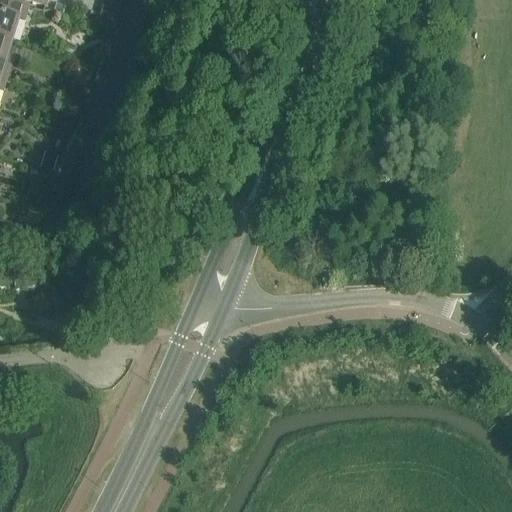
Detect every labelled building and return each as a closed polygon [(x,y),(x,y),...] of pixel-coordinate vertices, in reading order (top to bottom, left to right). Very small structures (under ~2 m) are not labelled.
[(16,0),(45,9),(47,0),(16,0)] [(0,40),(11,44),(18,22),(24,24),(28,10),(0,1),(0,40)] [(54,13),(54,14),(63,17),(63,16),(65,10),(56,7),(54,13)] [(0,79),(6,81),(10,68),(5,66),(11,44),(0,40),(0,79)] [(13,264),(3,265),(0,264),(0,289),(14,288),(15,290),(32,290),(31,260),(13,263),(13,264)]
